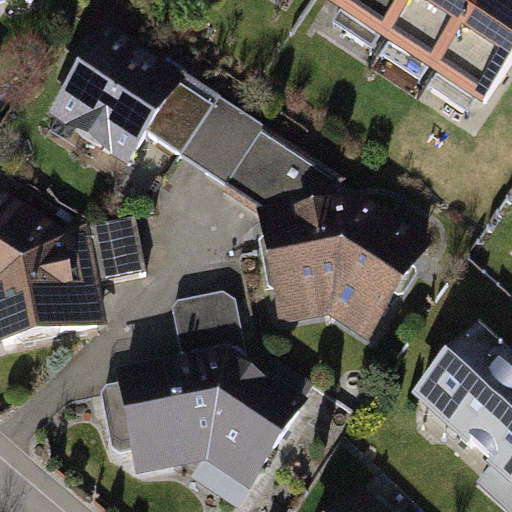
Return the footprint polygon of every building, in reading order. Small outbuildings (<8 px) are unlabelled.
[(511,0),(348,0),(336,18),(477,116),(511,66),(511,0)] [(92,35),(48,106),(147,167),(191,95),(92,35)] [(0,205),(0,325),(5,346),(97,331),(89,287),(147,278),(135,220),(77,230),(79,240),(62,245),(0,205)] [(277,237),(288,330),(339,320),(369,346),(429,260),(357,214),(277,237)] [(125,384),(140,460),(211,447),(255,476),(315,386),(275,361),(259,385),(249,379),(234,304),(225,298),(181,306),(176,316),(185,354),(195,359),(226,352),(227,364),(125,384)] [(511,470),(511,363),(474,329),(413,396),(505,479),(511,470)] [(374,511),(363,501),(351,511),(374,511)]
